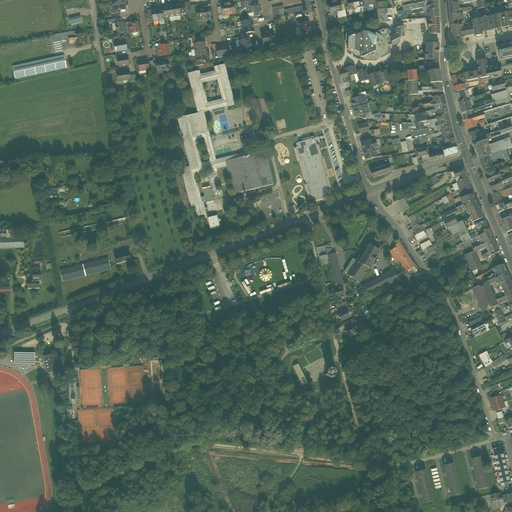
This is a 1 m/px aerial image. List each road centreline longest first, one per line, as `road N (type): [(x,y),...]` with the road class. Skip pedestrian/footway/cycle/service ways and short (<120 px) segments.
road 1 (residential): [(495,438),(444,299),(368,190)]
road 2 (residential): [(146,278),(114,151),(96,19)]
road 3 (residential): [(368,190),(318,0)]
road 4 (secondary): [(305,217),(146,278)]
road 5 (unclassified): [(305,217),(345,378)]
road 6 (secondary): [(146,278),(0,334)]
road 7 (track): [(87,511),(86,485),(198,443)]
road 8 (residential): [(495,438),(402,464),(364,462)]
